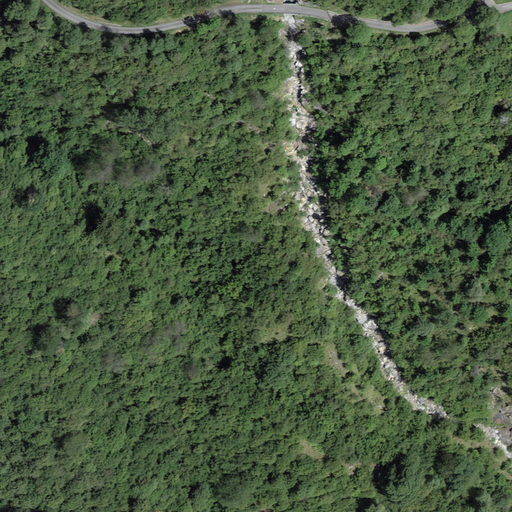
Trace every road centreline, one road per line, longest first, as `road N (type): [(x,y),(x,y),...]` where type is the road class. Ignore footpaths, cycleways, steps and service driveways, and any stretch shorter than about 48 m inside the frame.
road 1 (unclassified): [(46,0),(75,20),(133,31),(242,8),(292,9)]
road 2 (unclassified): [(308,12),(424,28),(511,6)]
